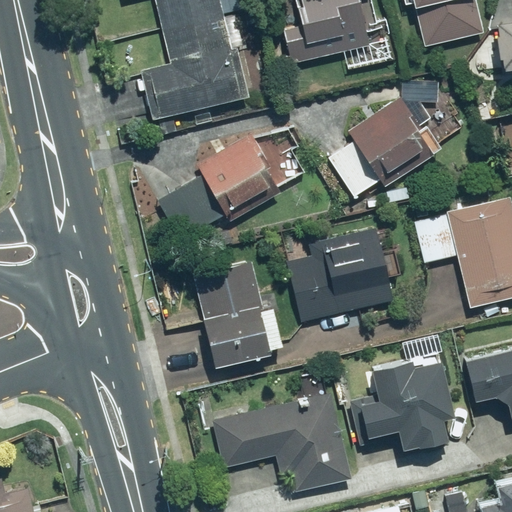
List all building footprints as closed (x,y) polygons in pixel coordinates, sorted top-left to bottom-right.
[(151,0),(166,65),(137,72),(147,118),(242,97),(230,46),(238,44),(232,12),(220,15),(216,0),(151,0)] [(298,0),(296,1),(298,10),(274,15),(285,63),(342,49),(346,69),(390,59),(380,18),(374,20),(369,0),(298,0)] [(420,45),(479,31),(471,0),(398,0),(400,7),(411,4),(420,45)] [(511,19),(488,23),(495,70),(511,67),(511,19)] [(416,129),(396,97),(345,130),(352,140),(324,159),(352,202),(430,150),(416,129)] [(273,178),(245,133),(194,164),(188,154),(148,179),(159,197),(153,200),(176,237),(273,178)] [(511,292),(511,228),(504,196),(410,219),(420,259),(450,252),(463,305),(511,292)] [(389,301),(374,230),(302,245),(305,258),(282,262),(294,320),(389,301)] [(189,274),(201,317),(194,319),(207,365),(276,346),(265,307),(256,309),(243,259),(189,274)] [(511,347),(455,361),(464,398),(486,393),(502,412),(511,411),(511,414),(511,347)] [(370,395),(345,402),(355,439),(388,429),(395,452),(436,440),(431,421),(452,415),(436,360),(409,368),(407,360),(363,372),(370,395)] [(346,478),(324,390),(211,418),(223,467),(273,454),(278,474),(287,472),(292,492),(346,478)] [(511,511),(511,483),(492,488),(496,501),(475,506),(470,488),(440,495),(444,511),(511,511)] [(0,511),(36,511),(35,507),(25,510),(19,488),(0,493),(0,511)] [(392,511),(390,503),(356,511),(392,511)]
